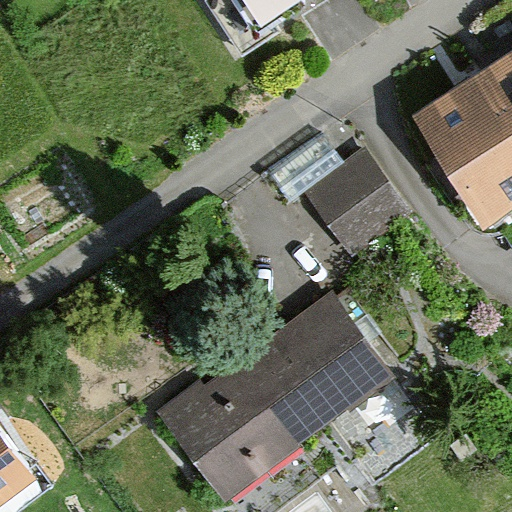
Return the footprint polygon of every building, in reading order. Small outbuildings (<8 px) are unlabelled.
[(206,0),(237,48),(307,3),(305,0),(206,0)] [(511,217),(511,56),(426,115),(502,224),(511,217)] [(402,209),(360,155),(311,192),(352,246),(402,209)] [(171,415),(239,504),(404,377),(335,288),(171,415)] [(0,511),(1,511),(41,483),(0,429),(0,511)]
